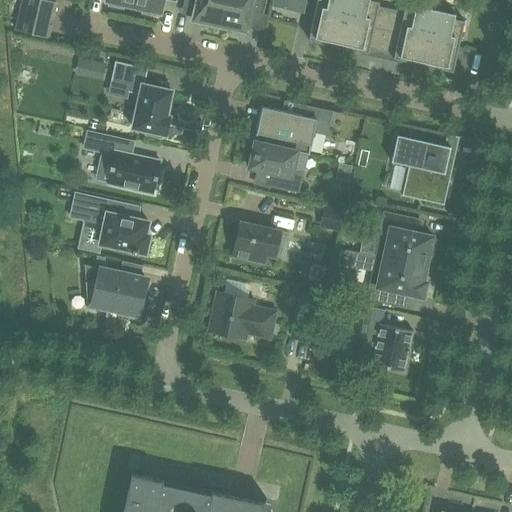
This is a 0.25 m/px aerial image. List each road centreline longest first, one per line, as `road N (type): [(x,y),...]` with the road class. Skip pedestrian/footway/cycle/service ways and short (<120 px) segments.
road 1 (residential): [(165,347),(229,60)]
road 2 (residential): [(229,60),(511,122)]
road 3 (residential): [(165,347),(169,372),(187,389),(380,432)]
road 4 (residential): [(461,450),(511,222)]
road 5 (residential): [(81,28),(229,60)]
